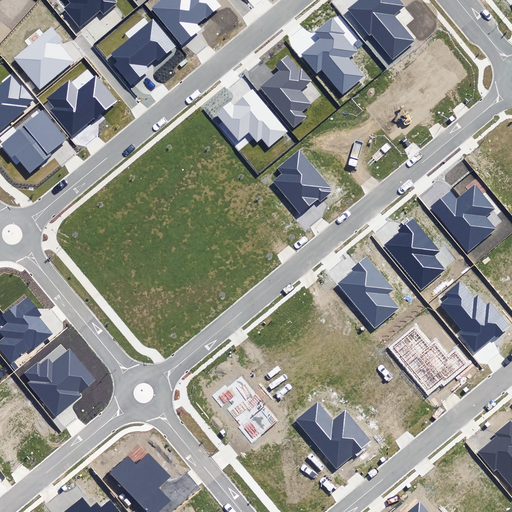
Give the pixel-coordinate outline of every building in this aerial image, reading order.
[(67,0),(70,3),(64,8),(79,28),(100,10),(104,15),(118,3),(114,0),(67,0)] [(159,0),(151,7),(181,46),(201,29),(197,25),(220,6),(215,0),(159,0)] [(371,32),(393,59),(416,41),(395,15),(406,7),(400,0),(358,0),(348,8),(369,34),(371,32)] [(114,65),(131,85),(149,70),(146,66),(156,58),(160,62),(178,47),(153,18),(111,54),(118,62),(114,65)] [(321,69),(342,94),(364,76),(349,59),(358,52),(357,51),(343,35),(345,33),(332,18),(316,32),(321,38),(301,55),(303,57),(317,73),(321,69)] [(14,58),(40,90),(75,62),(59,43),(62,41),(52,28),(14,58)] [(354,43),(358,48),(363,44),(359,39),(354,43)] [(279,70),(259,86),(294,128),(306,117),(301,111),(310,103),(300,91),(312,81),(302,69),(299,71),(287,56),(276,66),(279,70)] [(0,130),(36,101),(22,84),(20,86),(11,75),(0,83),(0,130)] [(48,110),(71,137),(94,118),(96,119),(118,100),(98,78),(96,75),(79,90),(68,78),(44,98),(52,107),(48,110)] [(215,115),(238,142),(249,133),(257,143),(261,139),(268,148),(288,131),(253,90),(233,106),(230,103),(215,115)] [(16,155),(30,173),(51,156),(49,153),(66,139),(42,110),(1,144),(12,158),(16,155)] [(273,181),(300,214),(318,199),(320,202),(331,193),(329,190),(332,189),(300,150),(277,168),(282,174),(273,181)] [(430,207),(466,253),(496,229),(486,216),(495,209),(476,185),(457,200),(450,191),(430,207)] [(399,231),(401,233),(384,246),(421,291),(447,269),(435,255),(441,251),(415,219),(399,231)] [(338,284),(375,329),(400,308),(389,294),(393,290),(366,257),(353,269),(354,271),(338,284)] [(461,335),(475,350),(496,333),(500,337),(511,326),(490,301),(487,304),(479,295),(475,299),(460,281),(446,293),(449,298),(442,304),(465,331),(461,335)] [(0,340),(0,349),(12,364),(33,348),(34,350),(54,334),(40,317),(41,315),(28,298),(17,306),(16,305),(4,315),(10,323),(0,330),(0,331),(5,337),(0,340)] [(27,383),(55,418),(83,396),(80,393),(96,380),(71,348),(53,362),(49,358),(40,365),(38,362),(24,373),(31,381),(27,383)] [(333,420),(318,402),(296,419),(337,468),(371,440),(346,409),(333,420)] [(511,422),(510,420),(494,433),(497,436),(478,452),(494,472),(497,470),(511,487),(511,422)] [(171,477),(148,453),(136,465),(127,456),(109,473),(147,511),(159,511),(171,500),(159,488),(171,477)] [(90,510),(82,500),(67,511),(119,511),(110,500),(101,508),(97,503),(90,510)] [(429,511),(419,500),(405,511),(429,511)]
